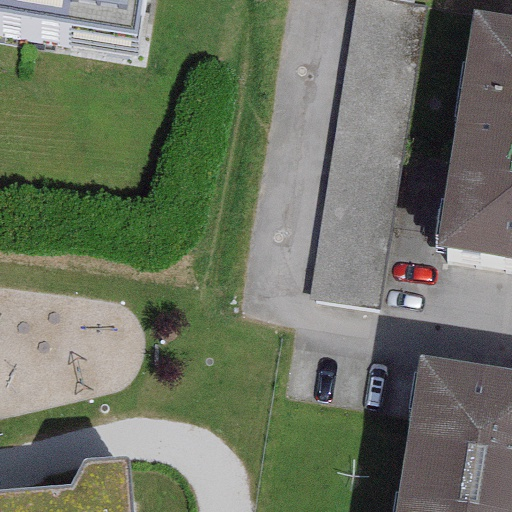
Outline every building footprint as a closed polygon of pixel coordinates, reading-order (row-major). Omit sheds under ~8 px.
[(141,0),(0,0),(0,52),(132,71),(141,0)] [(357,0),(356,37),(389,38),(390,0),(357,0)] [(511,17),(473,10),(431,257),(511,270),(511,17)] [(511,511),(511,371),(420,358),(397,511),(511,511)] [(126,511),(124,475),(83,477),(67,504),(0,507),(0,511),(126,511)]
